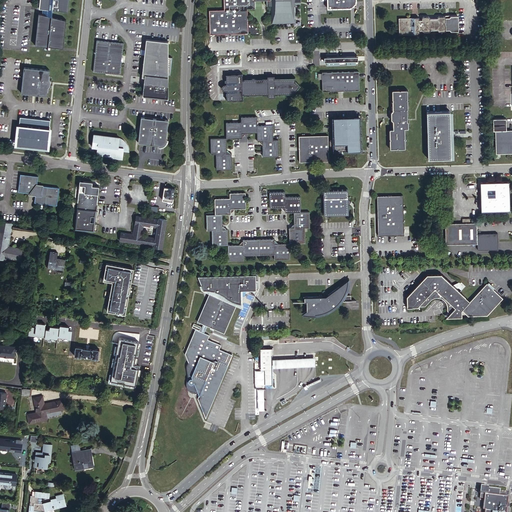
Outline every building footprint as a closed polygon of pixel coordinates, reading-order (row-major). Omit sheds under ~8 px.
[(51,10),(67,11),(68,0),(38,0),(38,8),(41,8),(51,10)] [(267,1),(270,0),(223,0),(223,9),(208,9),(208,34),(247,33),(247,9),(255,8),(255,1),(267,1)] [(270,0),(272,0),(272,6),(272,22),(295,21),(295,4),(294,0),(270,0)] [(329,0),(329,7),(337,7),(337,8),(343,8),(343,7),(354,7),(354,5),(356,3),(359,3),(358,0),(329,0)] [(51,10),(41,8),(41,14),(37,13),(33,46),(43,47),(43,46),(62,48),(65,20),(50,15),(51,10)] [(445,25),(445,30),(448,32),(455,32),(454,15),(447,16),(445,18),(445,23),(445,25)] [(442,29),(442,25),(442,23),(441,19),(438,16),(432,16),(430,18),(422,19),(419,16),(414,16),(411,20),(411,21),(407,21),(406,20),(400,20),(399,21),(395,22),(393,20),(388,20),(386,22),(387,35),(388,37),(394,37),(395,35),(399,35),(401,37),(407,36),(409,34),(409,32),(412,31),(413,33),(421,33),(422,31),(430,31),(431,33),(439,32),(442,29)] [(168,40),(145,38),(143,54),(141,76),(143,76),(146,77),(145,80),(145,82),(143,82),(142,96),(167,98),(168,85),(165,85),(166,79),(167,79),(167,76),(169,76),(171,58),(167,58),(168,40)] [(93,71),(119,74),(121,58),(123,42),(97,39),(93,71)] [(48,70),(22,68),(19,94),(33,95),(45,96),(46,88),(47,86),(48,85),(48,83),(48,82),(48,81),(47,79),(48,70)] [(322,68),(322,88),(360,87),(359,68),(322,68)] [(225,88),(225,98),(242,97),(242,92),(268,92),(268,88),(267,79),(267,75),(241,75),(241,70),(225,71),(225,81),(223,81),(223,88),(225,88)] [(273,79),(267,79),(268,88),(273,87),(273,92),(293,91),(293,88),(299,82),(293,78),(293,75),(273,75),(273,79)] [(388,127),(389,147),(406,147),(406,126),(408,127),(408,119),(407,87),(391,88),(392,108),(390,110),(390,119),(392,120),(392,127),(388,127)] [(450,110),(426,111),(427,132),(429,132),(429,137),(428,137),(428,158),(452,157),(451,138),(452,138),(452,129),(451,129),(450,110)] [(247,130),(260,130),(260,124),(260,114),(244,115),(244,120),(228,120),(229,135),(244,136),(244,133),(245,132),(247,130)] [(168,119),(141,116),(140,131),(138,142),(142,142),(142,143),(159,145),(159,146),(161,145),(163,145),(164,144),(165,143),(167,142),(167,141),(168,140),(168,138),(166,138),(168,119)] [(17,144),(48,147),(49,145),(50,134),(50,130),(50,129),(51,120),(20,117),(20,127),(19,127),(17,144)] [(505,119),(492,119),(493,132),(494,132),(505,131),(505,119)] [(335,120),(336,150),(361,149),(361,120),(335,120)] [(274,123),(260,124),(260,130),(260,139),(261,139),(263,142),(263,154),(279,154),(279,138),(274,138),(274,123)] [(494,132),(495,155),(511,154),(511,131),(505,131),(494,132)] [(120,136),(95,133),(93,146),(99,147),(99,150),(112,151),(111,155),(111,156),(123,158),(125,149),(130,149),(129,147),(129,144),(128,143),(127,142),(126,140),(124,139),(123,138),(121,137),(120,137),(120,136)] [(328,160),(327,151),(326,151),(326,138),(321,134),(300,134),(301,160),(328,160)] [(218,150),(218,167),(234,166),(233,150),(231,150),(229,148),(229,135),(212,136),(213,151),(218,150)] [(35,191),(35,194),(34,202),(56,204),(59,187),(36,184),(38,175),(19,173),(17,191),(30,192),(31,191),(35,191)] [(480,182),(481,211),(509,210),(508,182),(480,182)] [(74,228),(93,231),(94,222),(92,221),(93,215),(95,216),(99,186),(80,183),(74,228)] [(163,200),(172,201),(173,189),(164,188),(163,200)] [(324,189),(324,215),(349,215),(349,203),(350,202),(352,201),(349,198),(349,188),(324,189)] [(293,211),(301,211),(301,195),(285,195),(285,190),(270,191),(270,206),(281,206),(284,208),(284,211),(285,211),(293,211)] [(214,213),(223,213),(232,212),(232,209),(234,207),(246,207),(246,191),(230,191),(230,197),(214,197),(214,213)] [(375,194),(376,233),(402,233),(401,193),(375,194)] [(301,211),(293,211),(293,222),(290,225),(288,225),(289,240),(289,242),(304,242),(304,227),(310,227),(309,210),(301,211)] [(223,213),(214,213),(205,213),(205,229),(210,229),(211,244),(227,244),(227,242),(227,227),(225,227),(222,224),(223,213)] [(121,232),(120,240),(154,246),(154,247),(162,248),(167,220),(159,218),(158,220),(137,216),(133,234),(121,232)] [(11,223),(0,220),(0,231),(9,233),(11,223)] [(445,223),(445,244),(478,243),(477,250),(497,249),(497,233),(477,233),(477,222),(445,223)] [(22,246),(8,243),(5,243),(6,240),(8,241),(9,237),(0,235),(0,239),(0,254),(1,254),(1,253),(20,256),(22,246)] [(239,241),(228,242),(227,244),(227,250),(227,259),(243,259),(243,254),(258,253),(258,236),(242,237),(242,239),(239,241)] [(258,236),(258,253),(273,253),(273,258),(289,258),(289,242),(289,240),(277,241),(274,238),(274,236),(258,236)] [(62,271),(65,258),(56,256),(57,251),(50,249),(47,265),(56,267),(55,270),(62,271)] [(125,312),(133,267),(107,262),(104,279),(112,280),(108,308),(125,312)] [(445,310),(447,312),(451,316),(458,316),(458,309),(466,300),(438,273),(423,273),(403,294),(403,304),(412,304),(412,308),(414,306),(418,311),(419,309),(421,308),(422,307),(424,306),(427,305),(433,305),(433,307),(437,308),(437,306),(440,307),(441,307),(443,308),(445,310)] [(254,276),(196,277),(202,290),(209,291),(196,322),(223,334),(236,303),(240,305),(239,291),(254,291),(254,276)] [(466,300),(458,309),(464,315),(483,314),(499,297),(483,282),(466,300)] [(305,310),(302,313),(306,314),(306,315),(315,315),(314,313),(320,311),(325,309),(332,305),(334,303),(338,299),(343,299),(343,294),(341,294),(343,292),(339,285),(333,289),(327,292),(327,295),(325,295),(319,295),(302,296),(303,301),(305,301),(305,310)] [(194,330),(184,355),(187,364),(185,368),(184,372),(183,374),(183,376),(185,379),(184,381),(184,383),(184,384),(184,387),(185,389),(187,392),(189,393),(191,394),(193,395),(196,395),(198,395),(200,394),(198,400),(206,419),(233,356),(219,350),(221,346),(207,340),(208,336),(194,330)] [(120,344),(105,342),(100,380),(115,382),(120,344)] [(0,355),(14,357),(15,345),(0,343),(0,355)] [(91,358),(98,359),(99,348),(93,348),(92,349),(81,347),(75,346),(74,356),(80,357),(80,356),(92,357),(91,358)] [(267,348),(261,348),(261,369),(265,369),(265,383),(268,383),(271,383),(271,353),(272,353),(271,348),(267,348)] [(285,357),(273,358),(273,367),(285,366),(306,365),(315,365),(315,356),(307,356),(285,357)] [(264,409),(264,389),(255,389),(255,409),(264,409)] [(58,410),(56,401),(43,404),(42,397),(33,398),(36,413),(27,415),(29,423),(46,420),(45,413),(58,410)] [(15,439),(0,437),(0,449),(9,450),(9,448),(15,448),(15,451),(21,451),(22,442),(15,442),(15,439)] [(51,461),(52,444),(43,443),(42,452),(36,451),(34,465),(47,467),(48,461),(51,461)] [(82,467),(93,465),(91,448),(80,450),(79,443),(70,445),(71,451),(74,470),(83,468),(82,467)] [(0,482),(15,485),(16,474),(0,472),(0,482)] [(480,499),(485,499),(485,494),(499,496),(499,490),(488,489),(489,487),(481,487),(480,494),(481,494),(480,499)] [(29,504),(28,511),(45,511),(45,510),(66,504),(63,493),(56,495),(57,497),(51,499),(52,501),(43,503),(41,503),(41,497),(49,498),(50,492),(35,490),(35,495),(30,495),(30,504),(29,504)] [(507,492),(501,496),(508,497),(508,501),(511,498),(507,492)] [(499,496),(485,494),(485,499),(484,499),(483,510),(486,511),(485,511),(506,511),(507,508),(508,501),(508,497),(501,496),(499,496)] [(477,505),(482,511),(485,511),(486,511),(483,510),(484,499),(477,505)] [(2,508),(0,507),(0,511),(8,511),(9,509),(10,503),(2,502),(2,508)]
